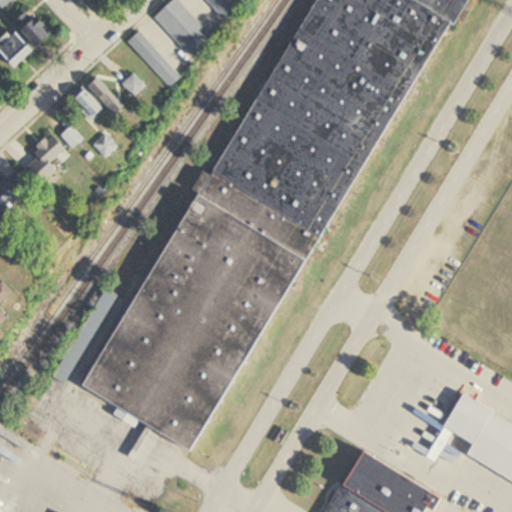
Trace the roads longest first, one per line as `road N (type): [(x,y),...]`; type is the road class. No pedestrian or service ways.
road 1 (tertiary): [(511,12),(207,511)]
road 2 (tertiary): [(254,511),(511,86)]
road 3 (residential): [(0,137),(153,0)]
